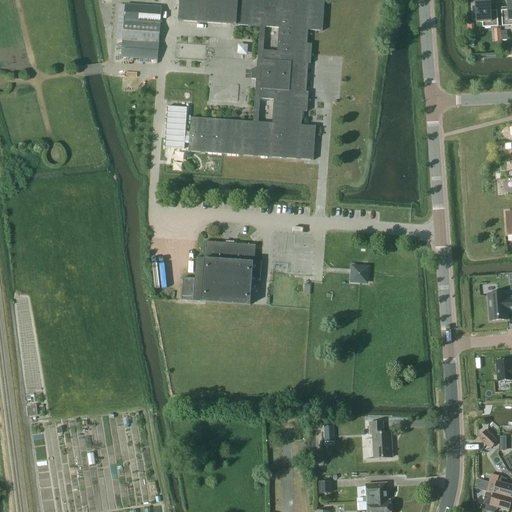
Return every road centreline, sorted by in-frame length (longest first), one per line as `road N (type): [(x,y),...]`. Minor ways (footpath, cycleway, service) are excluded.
road 1 (tertiary): [(448,343),(432,103)]
road 2 (tertiary): [(446,511),(448,343)]
